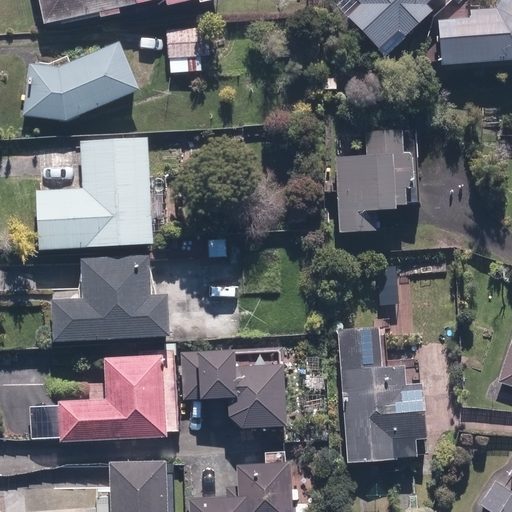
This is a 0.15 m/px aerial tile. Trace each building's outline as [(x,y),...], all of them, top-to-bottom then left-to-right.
[(34,0),(40,28),(96,16),(97,20),(116,17),(115,12),(162,3),(163,11),(195,4),(195,6),(216,2),(215,0),(34,0)] [(421,9),(430,0),(351,0),(358,7),(344,21),(374,54),(376,52),(381,57),(426,15),(421,9)] [(437,69),(511,63),(511,0),(499,0),(492,12),(465,14),(466,23),(434,25),(437,69)] [(208,30),(164,32),(166,60),(168,60),(199,58),(210,58),(208,30)] [(20,119),(61,126),(136,94),(115,45),(57,70),(30,65),(20,119)] [(168,60),(168,74),(200,72),(199,58),(168,60)] [(364,159),(333,160),(335,237),(371,236),(370,216),(388,215),(388,210),(401,209),(400,192),(409,192),(408,155),(399,155),(399,133),(363,134),(364,159)] [(149,248),(145,141),(78,144),(80,190),(34,191),(36,253),(149,248)] [(49,302),(50,345),(164,342),(163,299),(146,299),(145,259),(77,261),(78,301),(49,302)] [(373,329),(333,332),(343,463),(413,457),(412,442),(420,442),(416,389),(400,390),(398,369),(376,371),(373,329)] [(511,333),(496,383),(511,388),(511,333)] [(56,405),(58,446),(161,441),(161,434),(175,433),(171,350),(140,352),(140,359),(101,361),(102,385),(89,385),(90,403),(56,405)] [(235,432),(280,430),(277,369),(230,371),(229,352),(179,354),(182,401),(195,400),(195,403),(223,402),(224,420),(235,432)] [(162,511),(160,463),(105,466),(107,511),(162,511)] [(288,511),(283,466),(232,471),(234,489),(225,490),(225,496),(183,501),(184,511),(288,511)] [(511,511),(511,466),(504,478),(508,480),(502,489),(492,483),(477,507),(484,511),(511,511)]
